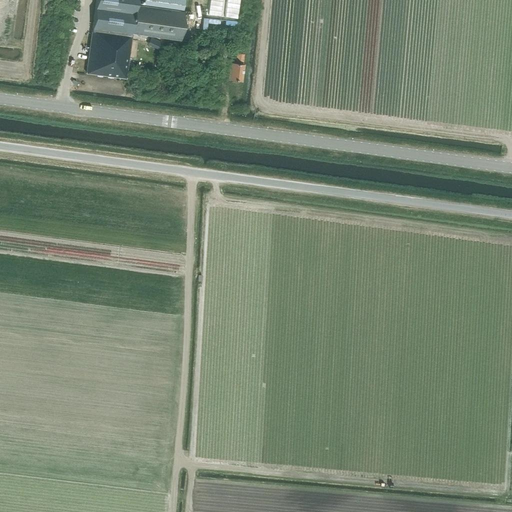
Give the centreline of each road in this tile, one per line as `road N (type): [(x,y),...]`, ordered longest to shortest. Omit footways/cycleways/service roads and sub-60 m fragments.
road 1 (secondary): [(511,167),(0,98)]
road 2 (unclassified): [(511,215),(0,146)]
road 3 (track): [(194,172),(172,511)]
